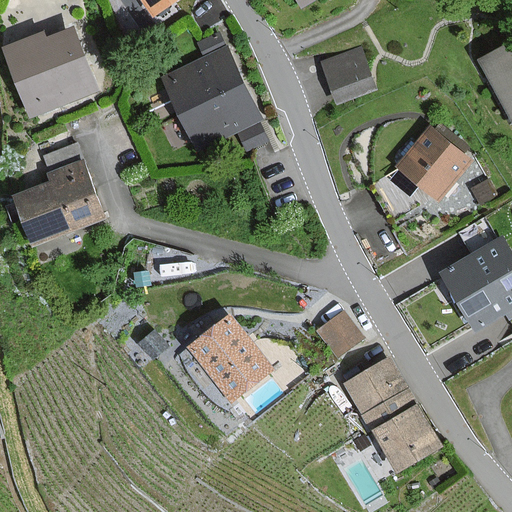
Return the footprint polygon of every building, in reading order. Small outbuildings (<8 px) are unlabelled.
[(179,0),(145,0),(156,16),(179,0)] [(47,30),(8,45),(33,113),(103,88),(79,24),(49,35),(47,30)] [(210,57),(169,76),(186,113),(247,84),(242,74),(223,33),(203,42),(210,57)] [(511,41),(482,58),(492,77),(511,112),(511,41)] [(378,86),(363,47),(324,61),(339,101),(378,86)] [(260,121),(264,119),(247,84),(186,113),(202,147),(241,129),(250,148),(269,139),(260,121)] [(475,155),(434,124),(401,168),(441,199),(475,155)] [(109,216),(87,159),(53,173),(56,181),(20,194),(38,243),(109,216)] [(477,255),(449,271),(482,327),(511,309),(511,248),(506,238),(477,255)] [(366,337),(346,310),(320,329),(340,356),(366,337)] [(274,371),(235,314),(194,346),(231,398),(274,371)] [(348,382),(375,428),(377,427),(421,402),(394,356),(348,382)] [(447,444),(422,401),(421,402),(377,427),(402,469),(447,444)]
